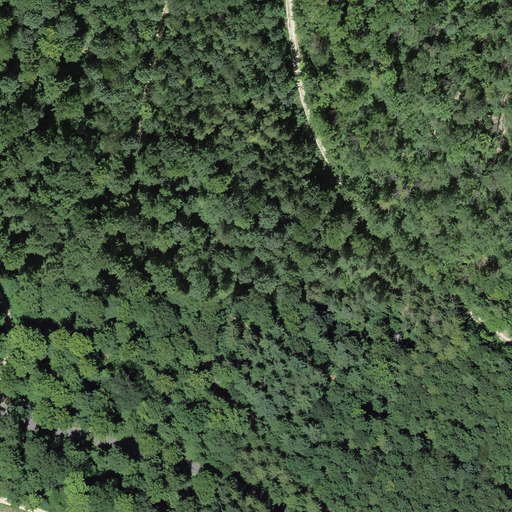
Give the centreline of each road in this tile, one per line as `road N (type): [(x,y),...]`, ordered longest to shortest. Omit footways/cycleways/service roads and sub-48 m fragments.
road 1 (track): [(329,511),(197,352),(150,253),(141,159),(168,0)]
road 2 (track): [(287,0),(297,78),(327,161),(374,225),(511,346)]
road 3 (unclassified): [(281,511),(159,455),(0,414)]
